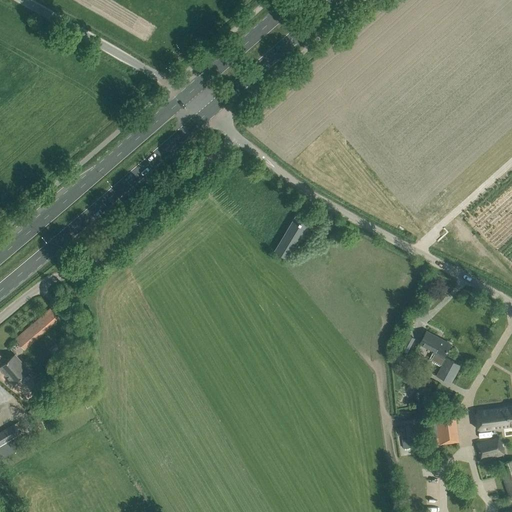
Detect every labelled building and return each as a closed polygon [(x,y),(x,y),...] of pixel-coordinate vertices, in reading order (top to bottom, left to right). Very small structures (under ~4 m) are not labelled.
[(275,251),(288,259),(309,223),(296,215),(275,251)] [(16,340),(24,349),(60,317),(52,308),(16,340)] [(422,340),(420,343),(433,351),(432,352),(433,353),(429,360),(441,367),(436,376),(451,384),(461,365),(446,357),(445,359),(443,358),(446,353),(451,344),(426,331),(422,340)] [(415,338),(408,334),(400,349),(407,353),(415,338)] [(0,364),(1,366),(0,366),(0,367),(14,384),(29,371),(15,354),(6,362),(2,357),(2,356),(0,353),(0,364)] [(511,406),(477,411),(480,430),(511,425),(511,406)] [(436,417),(440,444),(459,441),(455,414),(436,417)] [(15,424),(0,432),(0,445),(20,434),(15,424)] [(415,425),(406,427),(408,439),(416,438),(415,425)] [(476,443),(480,460),(503,454),(499,438),(476,443)] [(511,460),(499,465),(511,500),(511,499),(511,460)]
